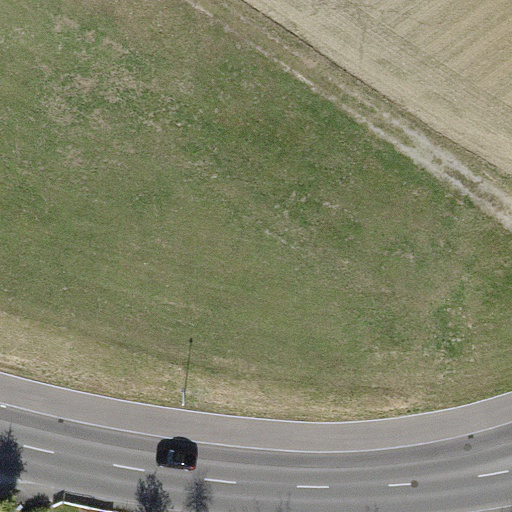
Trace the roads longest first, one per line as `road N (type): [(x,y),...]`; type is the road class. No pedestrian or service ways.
road 1 (tertiary): [(0,436),(125,466),(321,486),(419,482),(511,465)]
road 2 (track): [(511,207),(193,0)]
